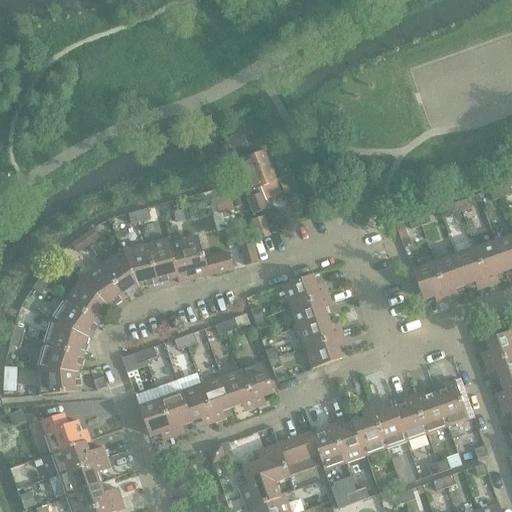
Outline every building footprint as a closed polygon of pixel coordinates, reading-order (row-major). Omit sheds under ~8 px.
[(241,134),(228,139),(235,157),(248,151),(241,134)] [(255,197),(248,199),(255,215),(268,209),(262,194),(261,194),(259,190),(277,182),(265,152),(245,160),(246,162),(241,164),(255,197)] [(511,193),(509,185),(499,188),(503,198),(511,195),(511,193)] [(503,198),(499,188),(490,192),(493,202),(503,198)] [(230,195),(216,199),(220,215),(234,211),(230,195)] [(468,199),(459,203),(462,213),(472,209),(468,199)] [(462,213),(459,203),(449,206),(453,216),(462,213)] [(148,210),(138,212),(141,222),(151,220),(148,210)] [(141,222),(138,212),(129,215),(131,225),(141,222)] [(428,214),(418,217),(422,227),(431,224),(428,214)] [(251,222),(258,240),(270,235),(264,217),(251,222)] [(422,227),(418,217),(408,221),(412,230),(422,227)] [(404,224),(397,226),(402,239),(409,237),(404,224)] [(93,231),(83,238),(89,246),(99,239),(93,231)] [(511,236),(495,242),(506,272),(511,270),(511,236)] [(199,237),(171,244),(170,245),(179,279),(178,279),(179,284),(234,270),(230,254),(206,260),(204,253),(203,253),(199,237)] [(83,238),(73,245),(78,253),(88,246),(83,238)] [(169,239),(147,245),(158,284),(162,283),(162,285),(169,283),(169,281),(178,279),(179,279),(170,245),(171,244),(169,239)] [(240,243),(246,267),(258,264),(252,240),(240,243)] [(495,242),(475,249),(489,287),(499,284),(497,276),(506,272),(495,242)] [(147,245),(123,251),(140,289),(147,287),(148,289),(154,287),(154,285),(158,284),(147,245)] [(475,249),(455,256),(466,287),(475,283),(478,291),(489,287),(475,249)] [(140,289),(123,251),(102,265),(125,299),(128,297),(130,298),(135,294),(134,293),(140,289)] [(455,256),(434,264),(448,302),(459,298),(456,290),(466,287),(455,256)] [(434,264),(413,271),(424,301),(435,298),(437,306),(448,302),(434,264)] [(125,299),(102,265),(81,280),(110,309),(116,305),(117,307),(123,303),(122,301),(125,299)] [(45,273),(39,281),(48,287),(54,279),(45,273)] [(313,277),(283,287),(290,309),(329,295),(327,290),(325,284),(317,287),(313,277)] [(110,309),(81,280),(66,301),(100,324),(102,321),(104,322),(107,316),(106,315),(110,309)] [(48,287),(39,281),(33,289),(42,295),(48,287)] [(329,295),(290,309),(298,329),(328,318),(325,308),(332,306),(329,295)] [(100,324),(66,301),(52,321),(89,339),(93,333),(95,334),(99,329),(97,327),(100,324)] [(251,312),(255,321),(265,318),(261,308),(251,312)] [(265,318),(255,321),(258,331),(268,327),(265,318)] [(328,318),(298,329),(305,349),(343,336),(339,325),(331,328),(328,318)] [(235,320),(225,323),(229,333),(238,330),(235,320)] [(89,339),(52,321),(45,346),(84,357),(85,353),(87,353),(89,347),(87,346),(89,339)] [(229,333),(225,323),(216,327),(219,337),(229,333)] [(15,327),(13,337),(23,340),(25,330),(15,327)] [(489,352),(481,355),(485,366),(511,356),(511,332),(486,342),(489,352)] [(194,334),(185,338),(188,348),(198,344),(194,334)] [(343,336),(305,349),(312,370),(343,360),(339,349),(347,346),(343,336)] [(23,340),(13,337),(10,347),(20,350),(23,340)] [(188,348),(185,338),(175,341),(178,351),(188,348)] [(84,357),(45,346),(38,370),(79,374),(81,367),(83,368),(85,361),(83,361),(84,357)] [(154,349),(144,352),(148,362),(157,359),(154,349)] [(266,352),(269,362),(279,358),(276,349),(266,352)] [(148,362),(144,352),(135,356),(138,365),(148,362)] [(511,356),(485,366),(489,376),(497,374),(500,383),(511,379),(511,356)] [(279,358),(269,362),(273,372),(282,368),(279,358)] [(264,364),(242,371),(256,410),(266,406),(264,398),(274,394),(264,364)] [(79,374),(38,370),(40,396),(81,393),(80,388),(82,388),(82,381),(80,381),(79,374)] [(242,371),(222,379),(233,409),(242,405),(245,413),(256,410),(242,371)] [(104,378),(94,382),(97,392),(107,388),(104,378)] [(222,379),(202,386),(215,424),(226,420),(223,412),(233,409),(222,379)] [(504,393),(496,396),(500,406),(511,401),(511,379),(500,383),(504,393)] [(444,386),(445,391),(436,394),(448,428),(469,420),(455,382),(444,386)] [(202,386),(181,393),(192,423),(202,420),(204,428),(215,424),(202,386)] [(181,393),(161,400),(174,439),(185,435),(182,427),(192,423),(181,393)] [(425,393),(419,395),(414,397),(427,435),(448,428),(436,394),(426,398),(425,393)] [(403,401),(405,405),(395,409),(407,442),(427,435),(414,397),(403,401)] [(380,399),(370,403),(387,450),(407,442),(395,409),(385,412),(380,399)] [(161,400),(140,408),(150,438),(161,434),(164,442),(174,439),(161,400)] [(511,401),(500,406),(503,417),(511,414),(511,415),(511,401)] [(364,420),(354,423),(366,457),(387,450),(370,403),(360,406),(364,420)] [(21,411),(10,415),(13,425),(25,421),(21,411)] [(65,415),(41,423),(53,455),(86,443),(87,444),(91,443),(87,431),(83,433),(79,422),(69,426),(65,415)] [(343,422),(337,424),(332,426),(346,464),(366,457),(354,423),(345,426),(343,422)] [(323,434),(314,437),(321,456),(324,465),(323,466),(325,471),(346,464),(332,426),(322,430),(323,434)] [(312,433),(301,437),(309,460),(321,456),(314,437),(312,433)] [(301,437),(289,441),(298,464),(309,460),(301,437)] [(289,441),(278,445),(286,468),(298,464),(289,441)] [(86,443),(53,455),(60,476),(107,459),(103,449),(90,453),(87,444),(86,443)] [(261,462),(243,468),(276,484),(291,478),(291,477),(289,477),(286,468),(278,445),(257,452),(261,462)] [(209,452),(211,458),(224,453),(221,447),(209,452)] [(474,451),(478,461),(488,457),(484,447),(474,451)] [(224,453),(211,458),(213,464),(226,460),(224,453)] [(321,456),(309,460),(312,469),(323,466),(324,465),(321,456)] [(107,459),(60,476),(67,496),(101,484),(97,474),(111,469),(107,459)] [(309,460),(298,464),(301,473),(312,469),(309,460)] [(447,461),(438,464),(441,474),(451,470),(447,461)] [(298,464),(286,468),(289,477),(291,477),(301,473),(298,464)] [(441,474),(438,464),(428,467),(432,477),(441,474)] [(485,465),(475,468),(478,478),(488,475),(485,465)] [(276,484),(243,468),(249,486),(240,489),(247,510),(281,498),(280,497),(276,484)] [(453,476),(443,480),(447,490),(456,486),(453,476)] [(447,490),(443,480),(433,483),(437,493),(447,490)] [(101,484),(67,496),(72,511),(86,511),(121,500),(118,489),(104,494),(101,484)] [(28,487),(17,491),(24,511),(36,507),(28,487)] [(366,490),(356,493),(360,503),(369,499),(366,490)] [(412,491),(403,494),(406,504),(416,501),(412,491)] [(360,503),(356,493),(347,496),(350,506),(360,503)] [(406,504),(403,494),(393,498),(396,508),(406,504)] [(281,498),(247,510),(247,511),(290,511),(285,496),(280,497),(281,498)] [(121,500),(86,511),(120,511),(125,510),(121,500)]
